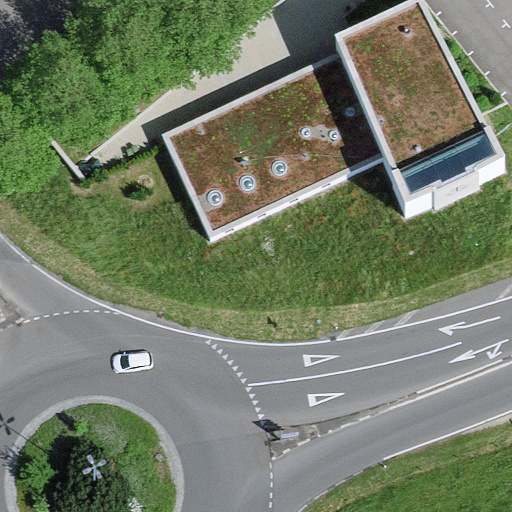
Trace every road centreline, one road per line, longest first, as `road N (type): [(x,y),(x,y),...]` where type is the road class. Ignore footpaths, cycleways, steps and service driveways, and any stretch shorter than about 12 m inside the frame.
road 1 (primary): [(511,327),(328,376),(198,395)]
road 2 (primary): [(228,505),(395,427),(511,385)]
road 3 (primary): [(198,395),(167,368),(129,352),(88,348)]
road 4 (tertiary): [(88,348),(0,267)]
